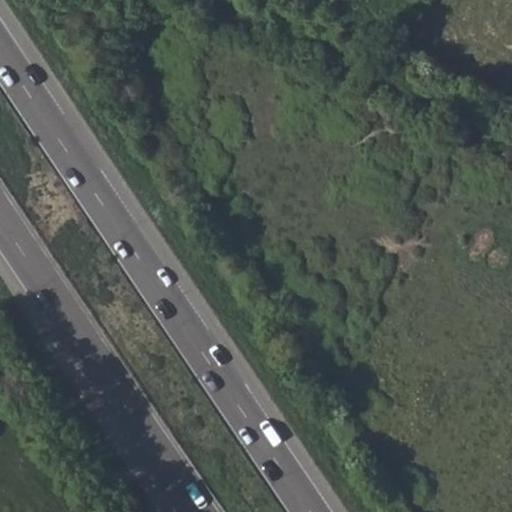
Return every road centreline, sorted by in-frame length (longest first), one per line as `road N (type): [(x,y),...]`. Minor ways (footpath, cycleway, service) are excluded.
road 1 (trunk): [(312,511),(0,47)]
road 2 (trunk): [(0,216),(198,511)]
road 3 (track): [(511,135),(238,0)]
